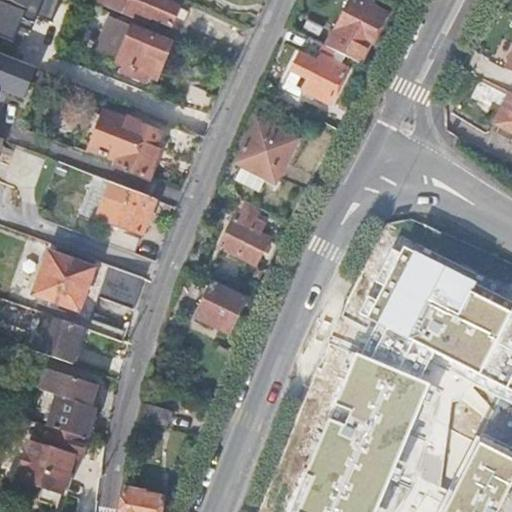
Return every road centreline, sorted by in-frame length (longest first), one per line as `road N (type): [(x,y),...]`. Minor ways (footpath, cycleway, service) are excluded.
road 1 (residential): [(286,0),(171,267),(109,511)]
road 2 (unclassified): [(218,511),(373,154)]
road 3 (unclassified): [(373,154),(448,0)]
road 4 (residential): [(373,154),(429,173),(511,222)]
